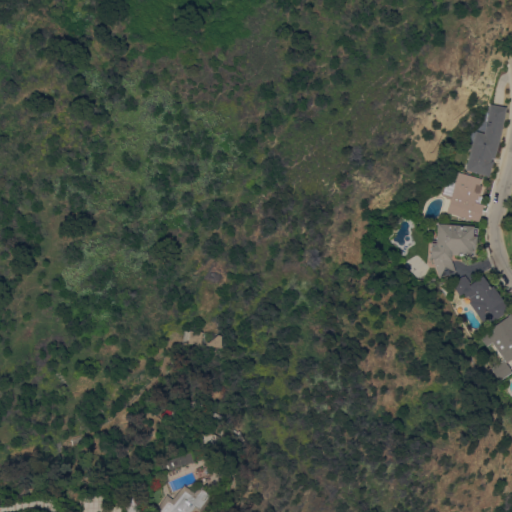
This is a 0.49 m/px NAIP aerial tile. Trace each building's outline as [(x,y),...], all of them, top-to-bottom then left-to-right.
[(507,108),(502,134),(499,147),(495,159),(492,158),(492,161),(494,162),(489,178),(466,170),(477,131),(485,134),(490,105),(507,108)] [(482,179),(480,185),(482,186),(478,201),(476,200),(475,202),(484,205),(479,222),(447,213),(458,172),(482,179)] [(474,227),(474,228),(477,229),(476,246),(475,246),(474,257),(452,255),(451,261),(456,272),(440,278),(434,259),(431,259),(432,243),(437,243),(438,224),(474,227)] [(510,311),(487,327),(469,302),(471,301),(468,296),(463,300),(453,285),(466,276),(471,284),(483,276),(489,285),(488,286),(489,288),(492,286),(510,311)] [(511,359),(507,363),(492,343),(488,346),(481,337),(511,314),(511,359)] [(203,332),(201,345),(188,344),(190,331),(203,332)] [(206,342),(209,343),(218,335),(222,337),(222,348),(206,346),(206,342)] [(504,360),(511,370),(511,372),(501,381),(492,369),(504,360)] [(156,471),(187,465),(185,455),(154,461),(156,471)] [(153,511),(164,497),(174,503),(181,493),(186,496),(195,484),(211,495),(199,511),(193,511),(192,511),(191,511),(153,511)]
